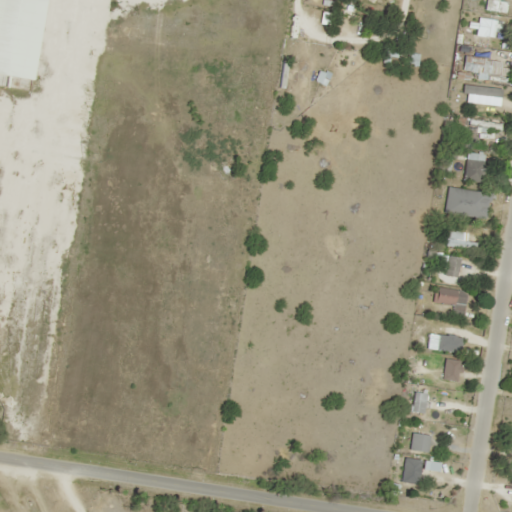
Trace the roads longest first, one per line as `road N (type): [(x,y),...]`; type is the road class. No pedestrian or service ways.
road 1 (residential): [(0,461),(342,511)]
road 2 (residential): [(468,511),(511,225)]
